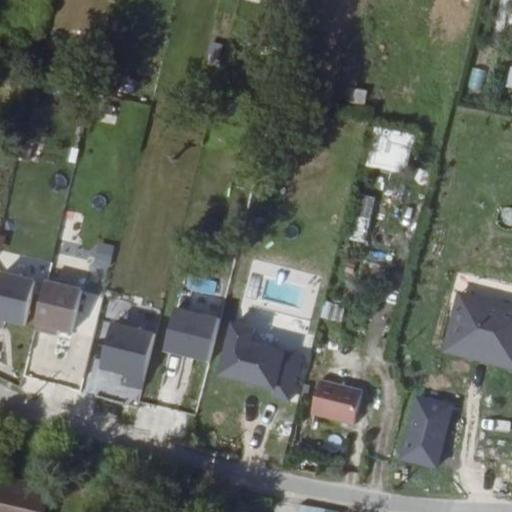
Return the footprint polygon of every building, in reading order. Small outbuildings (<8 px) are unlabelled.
[(466,93),(483,94),(485,70),(468,68),(466,93)] [(367,98),(354,94),(350,107),(360,110),(364,111),(367,98)] [(367,243),(374,198),(360,196),(354,241),(367,243)] [(23,337),(33,293),(0,285),(0,331),(3,332),(23,337)] [(80,303),(44,294),(32,341),(47,345),(49,339),(69,344),(80,303)] [(511,371),(511,308),(490,303),(487,318),(458,311),(447,355),(511,371)] [(220,334),(176,323),(165,367),(209,377),(220,334)] [(141,404),(155,349),(112,339),(101,384),(128,390),(125,400),(141,404)] [(253,345),(233,340),(220,391),(274,404),(272,411),(289,415),(300,372),(250,359),(253,345)] [(161,395),(179,399),(184,380),(165,375),(161,395)] [(322,392),(314,425),(355,435),(364,403),(322,392)] [(439,469),(454,409),(421,400),(406,460),(439,469)] [(0,511),(33,511),(39,490),(0,480),(0,511)] [(44,511),(49,492),(39,490),(33,511),(44,511)]
